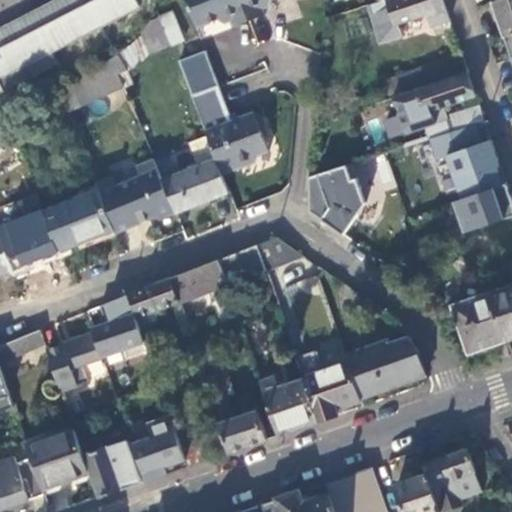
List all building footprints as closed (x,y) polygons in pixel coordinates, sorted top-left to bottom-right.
[(50,0),(0,23),(0,93),(59,66),(51,49),(139,9),(134,0),(50,0)] [(163,15),(157,0),(155,0),(155,4),(152,14),(138,34),(115,48),(119,54),(128,70),(130,75),(147,64),(145,61),(154,57),(152,53),(174,44),(174,43),(163,15)] [(251,22),(242,0),(188,0),(199,27),(230,16),(235,28),(251,22)] [(242,0),(251,22),(266,16),(262,5),(275,0),(242,0)] [(432,24),(449,18),(442,0),(376,0),(368,3),(380,43),(401,36),(397,22),(428,12),(432,24)] [(511,33),(511,0),(494,0),(491,1),(503,36),(511,33)] [(174,11),(163,15),(174,43),(185,39),(174,11)] [(193,93),(220,84),(207,49),(180,59),(193,93)] [(468,71),(461,53),(380,80),(386,98),(395,95),(468,71)] [(71,111),(125,86),(120,74),(128,70),(119,54),(61,88),(71,111)] [(120,74),(125,86),(133,82),(130,75),(128,70),(120,74)] [(440,107),(476,95),(468,71),(395,95),(408,130),(444,118),(440,107)] [(235,118),(220,84),(193,93),(209,136),(225,175),(259,162),(261,156),(271,152),(262,130),(266,125),(261,113),(254,110),(235,118)] [(480,106),(451,115),(456,128),(484,119),(480,106)] [(477,124),(432,141),(438,160),(448,156),(464,199),(503,185),(494,161),(499,159),(493,140),(484,143),(477,124)] [(0,131),(0,144),(14,136),(9,127),(0,131)] [(191,143),(199,166),(164,180),(177,212),(231,190),(225,175),(209,136),(191,143)] [(0,152),(0,223),(11,220),(0,191),(0,183),(23,174),(12,148),(0,152)] [(155,159),(138,165),(142,174),(119,184),(102,191),(116,229),(118,232),(155,216),(160,218),(177,212),(164,180),(155,159)] [(311,212),(323,220),(325,218),(332,223),(331,225),(345,235),(366,202),(352,164),(309,178),(310,194),(311,212)] [(115,175),(99,182),(101,189),(102,191),(119,184),(115,175)] [(464,199),(456,202),(468,233),(511,217),(511,198),(507,184),(503,185),(464,199)] [(45,211),(61,250),(116,229),(102,191),(101,189),(45,211)] [(0,233),(0,275),(15,270),(0,233)] [(277,236),(259,243),(268,270),(306,256),(277,236)] [(259,243),(220,259),(229,284),(268,270),(259,243)] [(220,259),(172,277),(180,300),(212,288),(222,313),(237,308),(229,284),(220,259)] [(172,277),(131,293),(143,330),(152,327),(147,312),(154,310),(156,315),(164,313),(161,307),(180,300),(172,277)] [(511,284),(492,291),(508,339),(511,337),(511,284)] [(470,352),(508,339),(492,291),(454,304),(470,352)] [(103,355),(124,348),(128,358),(150,350),(143,330),(131,293),(107,303),(113,320),(94,327),(95,331),(103,355)] [(42,328),(0,345),(0,360),(47,342),(42,328)] [(85,363),(104,356),(103,355),(95,331),(49,349),(63,390),(90,381),(85,363)] [(362,396),(427,375),(419,351),(410,335),(404,337),(403,333),(346,353),(349,359),(362,396)] [(201,359),(221,352),(217,338),(196,345),(201,359)] [(248,445),(269,438),(256,401),(241,406),(243,414),(236,416),(229,394),(235,392),(221,352),(201,359),(223,423),(221,423),(231,451),(248,445)] [(320,420),(340,413),(338,408),(363,400),(362,396),(349,359),(304,374),(305,376),(320,420)] [(298,428),(320,420),(305,376),(265,390),(280,434),(298,428)] [(137,410),(125,415),(130,429),(142,425),(137,410)] [(148,423),(152,436),(134,443),(147,481),(169,473),(167,466),(187,459),(181,440),(172,414),(148,423)] [(81,441),(90,438),(83,419),(74,422),(75,425),(81,441)] [(64,481),(92,472),(81,441),(75,425),(28,442),(32,456),(42,482),(62,476),(64,481)] [(122,489),(144,482),(128,440),(109,446),(103,433),(90,438),(81,441),(92,472),(100,496),(122,489)] [(203,461),(216,457),(211,444),(197,449),(192,436),(181,440),(187,459),(190,466),(203,461)] [(483,489),(477,471),(478,471),(470,448),(428,463),(431,472),(430,473),(443,511),(444,511),(455,511),(459,511),(463,502),(461,496),(483,489)] [(0,508),(45,493),(42,482),(32,456),(17,462),(14,455),(0,460),(0,508)] [(326,481),(330,493),(336,511),(390,511),(374,465),(349,473),(326,481)] [(398,484),(408,511),(441,511),(443,511),(430,473),(398,484)] [(306,502),(301,490),(289,494),(265,502),(268,511),(336,511),(330,493),(306,502)]
